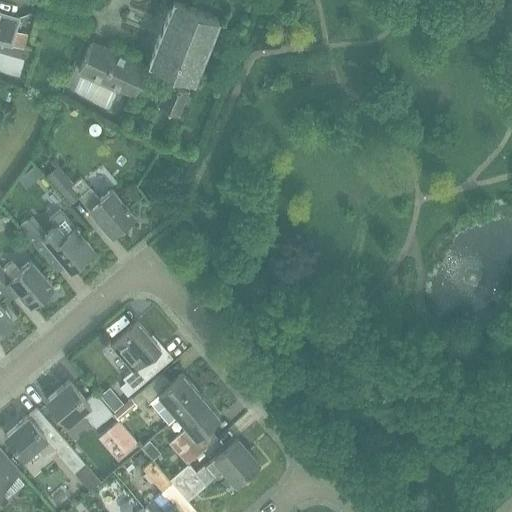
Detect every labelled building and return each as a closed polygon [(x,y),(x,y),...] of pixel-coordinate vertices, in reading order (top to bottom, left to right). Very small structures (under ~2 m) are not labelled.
[(175,0),(173,0),(149,61),(175,72),(171,81),(170,81),(160,106),(180,114),(190,89),(189,89),(193,80),(194,80),(219,18),(175,0)] [(0,41),(11,45),(12,44),(25,48),(29,34),(16,30),(20,17),(0,10),(0,41)] [(90,44),(83,62),(80,71),(137,93),(147,65),(90,44)] [(0,82),(8,86),(14,71),(0,66),(0,82)] [(134,216),(122,201),(111,188),(100,198),(81,177),(72,185),(56,165),(45,174),(69,202),(78,194),(82,199),(112,234),(134,216)] [(71,269),(94,250),(60,210),(49,220),(55,227),(44,236),(28,218),(19,226),(56,271),(65,263),(71,269)] [(31,260),(19,270),(11,260),(1,269),(0,267),(0,286),(9,298),(19,290),(30,304),(52,285),(31,260)] [(0,304),(0,329),(12,319),(0,304)] [(138,321),(110,344),(132,371),(123,378),(125,381),(119,386),(127,396),(171,359),(160,347),(150,335),(138,321)] [(181,322),(172,331),(186,347),(196,339),(181,322)] [(171,383),(162,372),(132,397),(138,404),(139,406),(148,398),(169,423),(177,416),(201,395),(183,373),(171,383)] [(95,427),(106,417),(112,412),(95,392),(86,400),(69,380),(46,399),(66,423),(81,410),(95,427)] [(220,417),(201,395),(177,416),(186,427),(168,443),(186,464),(187,463),(218,437),(209,427),(220,417)] [(132,397),(113,413),(119,420),(138,404),(132,397)] [(60,435),(47,419),(38,408),(28,416),(28,415),(5,435),(23,457),(35,446),(45,459),(55,450),(73,471),(75,470),(92,489),(100,482),(84,462),(60,435)] [(139,443),(119,420),(107,430),(127,453),(139,443)] [(238,437),(205,465),(215,476),(224,469),(235,481),(258,462),(238,437)] [(1,486),(19,470),(0,448),(0,447),(0,501),(8,494),(1,486)] [(168,478),(153,459),(143,467),(161,490),(153,497),(165,511),(196,511),(198,511),(194,507),(188,500),(168,478)] [(196,473),(187,463),(186,464),(168,478),(188,500),(198,491),(206,484),(196,473)] [(205,465),(196,473),(206,484),(215,476),(205,465)] [(137,508),(150,499),(135,476),(121,484),(137,508)] [(198,491),(188,500),(194,507),(204,498),(198,491)] [(62,499),(53,507),(57,511),(60,511),(68,507),(62,499)]
